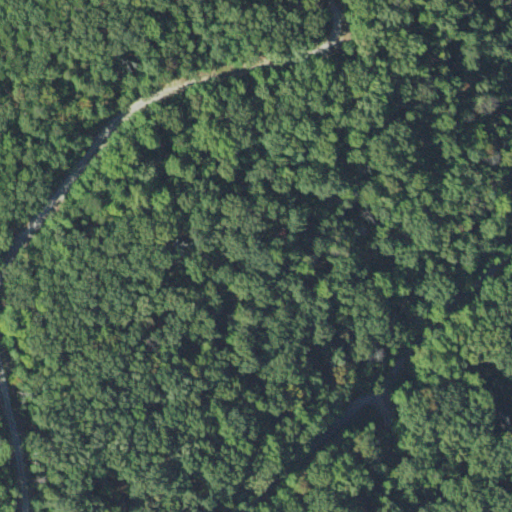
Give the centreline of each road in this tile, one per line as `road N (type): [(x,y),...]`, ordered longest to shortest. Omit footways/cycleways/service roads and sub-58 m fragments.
road 1 (residential): [(23,511),(28,489),(0,367),(43,207),(129,110),(309,60),(338,31),(328,0)]
road 2 (residential): [(241,511),(391,379),(511,251)]
